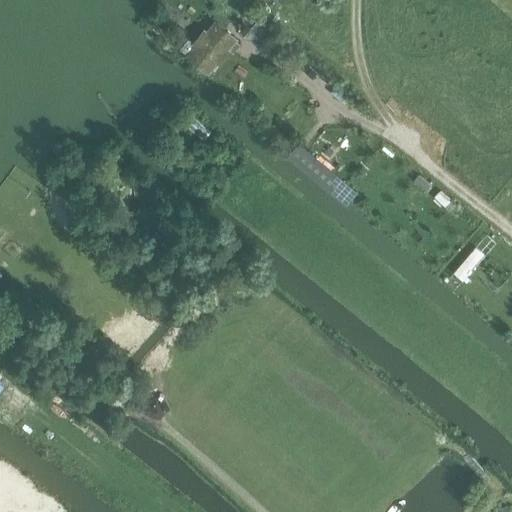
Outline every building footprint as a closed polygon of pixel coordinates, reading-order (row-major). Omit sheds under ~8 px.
[(260,38),(272,22),(261,14),(250,30),(260,38)] [(215,21),(187,55),(208,72),(235,38),(215,21)] [(288,154),(347,203),(359,189),(300,139),(288,154)] [(148,206),(149,234),(161,234),(160,205),(148,206)] [(467,277),(485,249),(474,242),(457,271),(467,277)]
